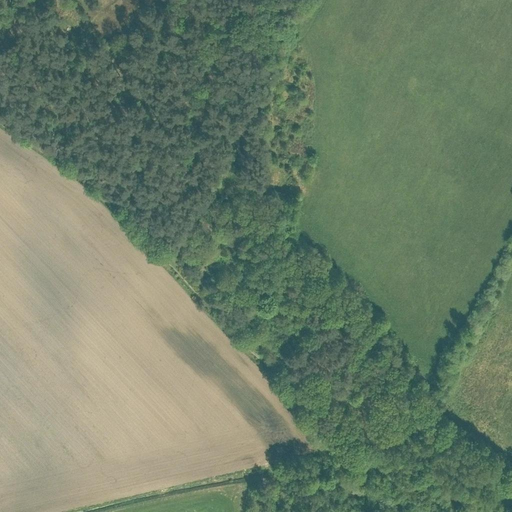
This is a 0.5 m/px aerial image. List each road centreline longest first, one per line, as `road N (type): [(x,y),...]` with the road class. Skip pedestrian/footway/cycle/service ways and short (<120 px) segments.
road 1 (track): [(406,421),(355,408),(316,381),(273,367),(116,207),(0,121)]
road 2 (track): [(170,266),(200,226),(314,0)]
